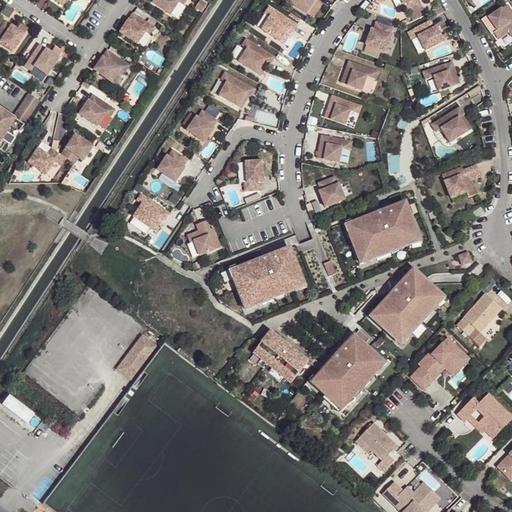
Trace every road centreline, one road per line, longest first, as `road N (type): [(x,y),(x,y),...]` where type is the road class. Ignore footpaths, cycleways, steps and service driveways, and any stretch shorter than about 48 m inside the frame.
road 1 (residential): [(511,271),(496,251),(507,157),(492,83),(451,0)]
road 2 (residential): [(358,0),(304,85),(290,144)]
